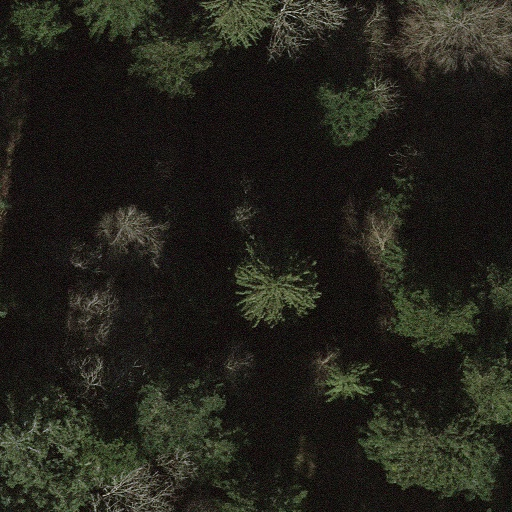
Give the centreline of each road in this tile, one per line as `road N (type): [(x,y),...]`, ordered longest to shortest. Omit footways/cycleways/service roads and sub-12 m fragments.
road 1 (track): [(0,158),(201,390),(386,511)]
road 2 (track): [(511,247),(464,200),(404,0)]
